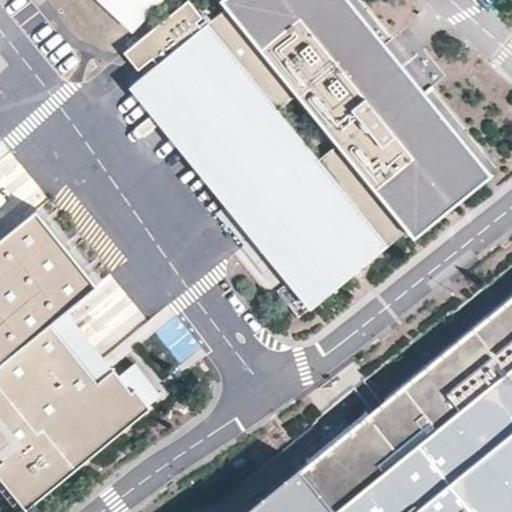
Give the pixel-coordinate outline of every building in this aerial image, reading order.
[(164,0),(99,0),(134,33),(164,0)] [(189,0),(125,52),(138,68),(152,56),(158,63),(138,80),(318,302),(388,244),(208,23),(202,28),(196,21),(202,17),(189,0)] [(221,0),(228,7),(208,23),(388,244),(408,228),(414,236),(492,172),(351,0),(221,0)] [(410,65),(426,85),(441,74),(425,53),(410,65)] [(0,478),(26,511),(153,411),(71,307),(97,287),(36,211),(9,233),(0,222),(0,478)] [(511,511),(511,305),(302,475),(295,466),(236,511),(511,511)]
